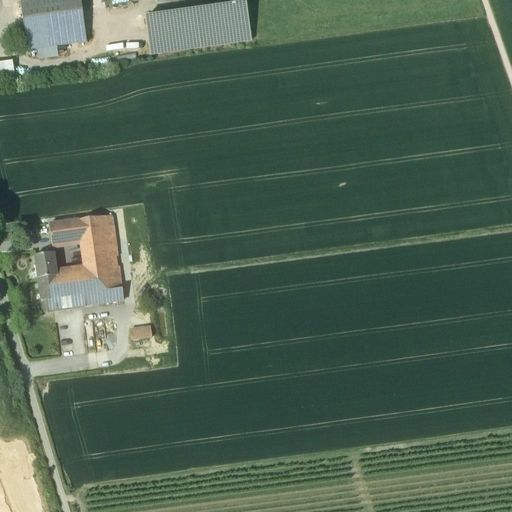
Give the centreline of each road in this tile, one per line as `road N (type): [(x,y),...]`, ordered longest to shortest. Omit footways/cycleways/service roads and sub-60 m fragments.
road 1 (track): [(150,286),(511,238)]
road 2 (track): [(0,280),(68,511)]
